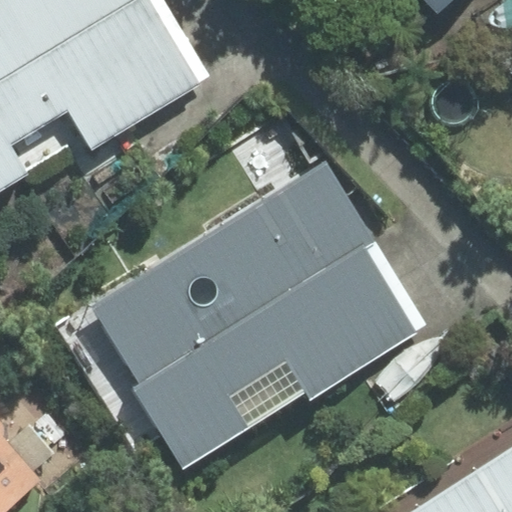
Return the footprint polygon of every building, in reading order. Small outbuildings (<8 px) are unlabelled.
[(0,0),(0,193),(194,82),(146,0),(0,0)] [(422,0),(405,0),(414,8),(422,0)] [(415,331),(315,165),(61,312),(157,480),(415,331)] [(511,511),(511,443),(399,511),(511,511)] [(0,509),(26,487),(0,456),(0,509)]
